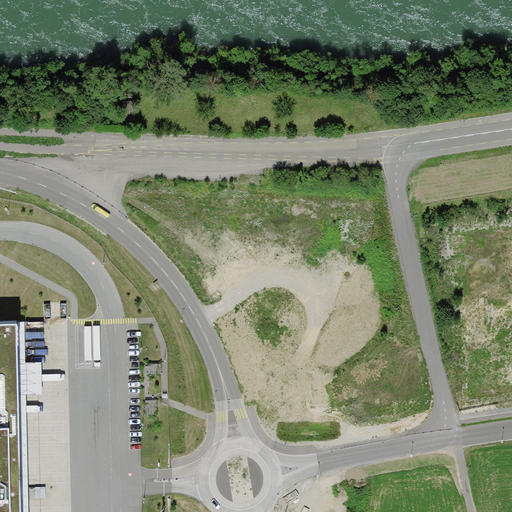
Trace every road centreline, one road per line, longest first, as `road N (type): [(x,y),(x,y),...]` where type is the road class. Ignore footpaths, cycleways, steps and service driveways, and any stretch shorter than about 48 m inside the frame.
road 1 (track): [(408,142),(396,185),(471,511)]
road 2 (primary): [(236,448),(227,398),(181,292),(128,234),(50,184)]
road 3 (unclassified): [(511,429),(273,475)]
